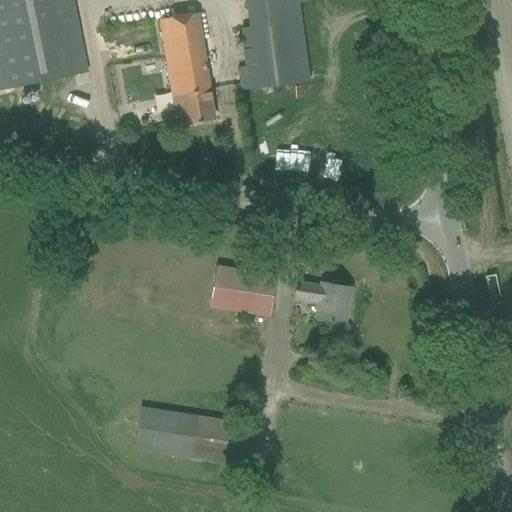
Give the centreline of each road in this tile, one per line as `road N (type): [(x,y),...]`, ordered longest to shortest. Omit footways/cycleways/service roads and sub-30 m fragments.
road 1 (unclassified): [(450,223),(0,157)]
road 2 (unclassified): [(502,511),(450,223)]
road 3 (unclassified): [(450,223),(408,0)]
